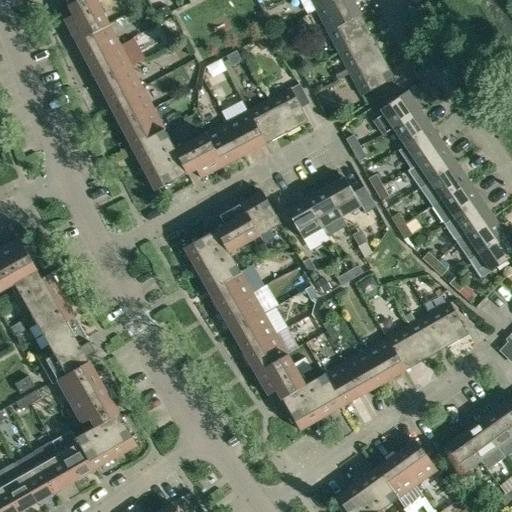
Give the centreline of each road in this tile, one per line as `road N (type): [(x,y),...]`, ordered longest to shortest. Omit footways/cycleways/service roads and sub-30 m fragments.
road 1 (residential): [(260,509),(472,363),(511,320)]
road 2 (residential): [(106,255),(336,128)]
road 3 (residential): [(511,182),(447,88),(417,65),(382,0)]
road 4 (residential): [(208,437),(106,255)]
road 5 (residential): [(66,177),(0,15)]
road 6 (residential): [(103,511),(208,437)]
